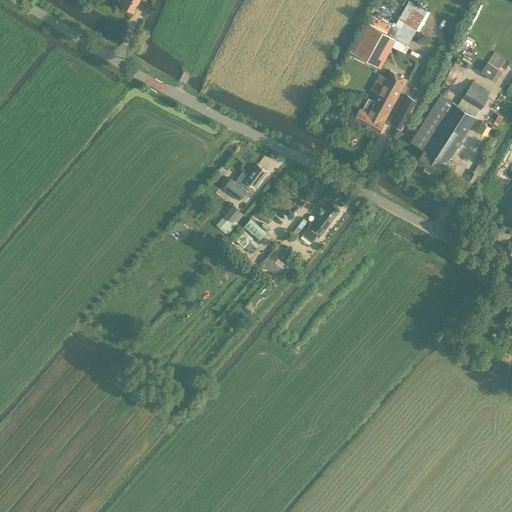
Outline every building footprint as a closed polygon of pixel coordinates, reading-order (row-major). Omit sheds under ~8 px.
[(122,0),(120,5),(133,12),(139,0),(122,0)] [(426,11),(409,1),(398,19),(416,28),(426,11)] [(369,24),(353,53),(380,67),(395,39),(369,24)] [(503,59),(499,65),(504,68),(508,62),(503,59)] [(494,82),(501,72),(487,62),(480,72),(494,82)] [(379,74),(371,88),(378,92),(373,100),(390,109),(407,79),(390,70),(385,78),(379,74)] [(471,82),(462,97),(479,108),(486,97),(479,92),(482,88),(471,82)] [(435,157),(445,163),(475,116),(440,94),(410,142),(423,150),(419,156),(424,159),(426,157),(433,161),(435,157)] [(402,129),(417,101),(407,95),(391,123),(402,129)] [(384,121),(390,109),(373,100),(367,111),(366,111),(360,108),(353,119),(378,132),(384,121)] [(500,123),(505,117),(491,107),(486,114),(500,123)] [(426,157),(424,159),(419,156),(415,163),(437,176),(445,163),(435,157),(433,161),(426,157)] [(471,170),(466,179),(472,182),(482,165),(478,163),(473,171),(471,170)] [(242,171),(235,182),(245,188),(249,183),(255,187),(267,171),(257,164),(248,176),(244,173),(242,171)] [(230,178),(223,188),(240,199),(246,189),(245,188),(235,182),(230,178)] [(511,199),(511,200),(511,203),(502,221),(511,226),(511,199)] [(216,224),(227,234),(238,222),(237,221),(243,213),(241,211),(233,204),(230,202),(221,213),(224,215),(216,224)] [(312,226),(310,228),(318,234),(316,236),(318,238),(321,234),(339,210),(329,202),(312,226)] [(250,218),(244,226),(259,239),(265,232),(250,218)] [(179,220),(172,229),(178,234),(186,225),(179,220)] [(302,235),(311,242),(316,236),(318,234),(310,228),(308,227),(302,235)] [(251,238),(243,231),(235,241),(243,248),(251,238)] [(277,244),(260,263),(276,277),(282,270),(286,265),(278,258),(285,251),(277,244)]
